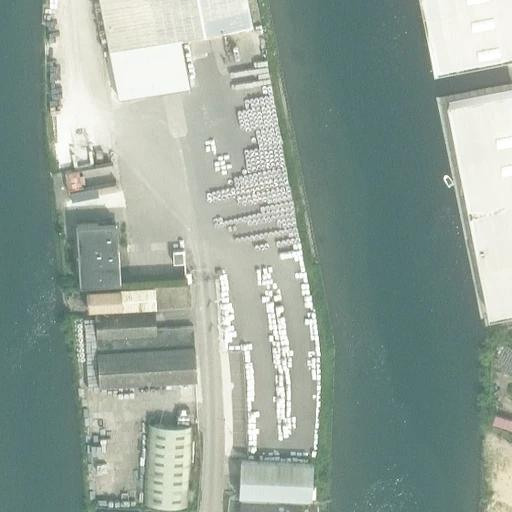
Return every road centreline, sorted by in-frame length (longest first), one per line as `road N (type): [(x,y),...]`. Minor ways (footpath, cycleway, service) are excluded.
road 1 (unknown): [(199,246),(189,204),(105,97),(69,0)]
road 2 (residential): [(210,511),(214,450),(199,246)]
